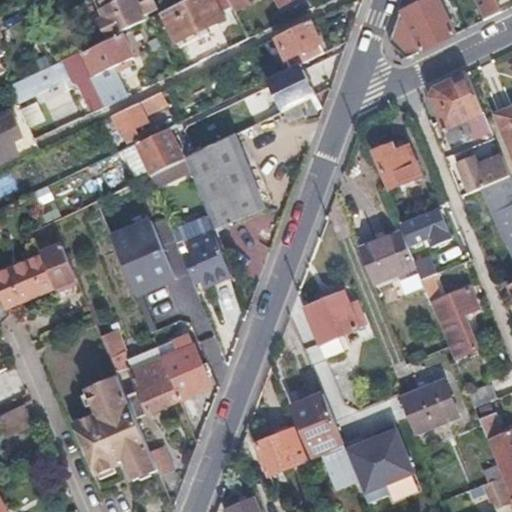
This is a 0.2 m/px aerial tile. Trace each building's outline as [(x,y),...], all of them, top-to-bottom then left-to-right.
[(98,21),(106,40),(122,33),(146,21),(144,16),(159,8),(155,0),(95,0),(103,17),(98,21)] [(231,0),(189,0),(163,12),(177,39),(222,18),(219,13),(234,5),(231,0)] [(251,0),(231,0),(234,5),(238,14),(255,6),(251,0)] [(424,0),(405,9),(392,42),(407,58),(456,34),(439,0),(424,0)] [(475,0),(485,20),(502,12),(496,0),(475,0)] [(308,23),(276,38),(290,71),(324,55),(308,23)] [(100,92),(106,105),(130,94),(118,67),(134,59),(122,33),(106,40),(84,51),(95,76),(93,78),(100,92)] [(82,52),(69,58),(80,81),(92,76),(82,52)] [(63,61),(53,66),(9,88),(17,104),(70,78),(63,61)] [(296,73),(284,79),(286,85),(273,92),(281,111),(306,99),(321,92),(313,73),(300,79),(296,73)] [(466,74),(435,89),(431,98),(439,115),(450,142),(469,134),(476,139),(490,133),(466,74)] [(284,79),(270,85),(273,92),(286,85),(284,79)] [(91,97),(96,110),(106,105),(100,92),(91,97)] [(161,92),(113,115),(123,134),(152,118),(150,112),(165,105),(161,92)] [(306,99),(281,111),(286,122),(295,117),(297,120),(315,111),(312,105),(323,99),(321,92),(306,99)] [(23,105),(26,123),(43,120),(39,102),(23,105)] [(511,161),(511,108),(494,116),(511,161)] [(172,119),(169,109),(160,112),(164,122),(172,119)] [(0,159),(8,155),(3,145),(13,140),(22,136),(11,114),(0,119),(0,159)] [(170,128),(136,144),(151,173),(166,165),(183,158),(171,132),(170,128)] [(186,156),(191,170),(214,227),(264,206),(235,133),(186,156)] [(3,145),(8,155),(18,152),(13,140),(3,145)] [(391,145),(375,151),(391,188),(419,175),(408,147),(394,152),(391,145)] [(459,158),(462,164),(476,158),(478,157),(474,151),(459,158)] [(479,164),(494,158),(491,152),(478,157),(476,158),(479,164)] [(508,177),(499,155),(494,158),(479,164),(476,158),(462,164),(460,165),(470,192),(493,183),(508,177)] [(166,165),(151,173),(149,174),(155,187),(191,170),(186,156),(183,158),(166,165)] [(511,185),(508,177),(493,183),(497,194),(490,198),(511,253),(511,185)] [(402,223),(411,245),(428,239),(431,245),(451,237),(439,208),(402,223)] [(172,230),(181,254),(189,274),(192,282),(200,279),(203,286),(230,275),(214,235),(206,217),(172,230)] [(112,237),(133,289),(172,274),(152,221),(112,237)] [(406,243),(363,261),(377,295),(420,278),(415,266),(414,262),(406,243)] [(62,244),(41,253),(44,263),(52,284),(75,275),(62,244)] [(421,260),(414,262),(415,266),(420,278),(422,281),(431,277),(438,275),(434,264),(424,268),(421,260)] [(44,263),(0,281),(0,297),(3,304),(52,284),(44,263)] [(440,300),(431,277),(422,281),(431,303),(440,300)] [(431,303),(448,346),(453,359),(477,348),(464,313),(477,308),(470,288),(440,300),(431,303)] [(338,333),(361,322),(352,298),(345,301),(341,289),(305,304),(325,356),(343,349),(338,333)] [(117,331),(101,337),(115,373),(130,366),(117,331)] [(174,353),(161,358),(162,361),(171,382),(178,400),(208,388),(187,335),(171,342),(174,353)] [(125,397),(132,412),(144,407),(146,413),(178,400),(171,382),(162,361),(129,374),(137,393),(125,397)] [(125,397),(117,376),(86,389),(97,415),(76,424),(82,439),(88,443),(92,452),(89,458),(96,476),(116,467),(112,459),(122,455),(125,463),(132,479),(156,470),(149,454),(132,412),(125,397)] [(444,382),(400,399),(414,434),(459,416),(444,382)] [(474,408),(497,398),(491,385),(468,394),(474,408)] [(342,444),(322,394),(293,407),(311,456),(342,444)] [(0,436),(32,422),(24,404),(0,415),(0,436)] [(494,414),(478,419),(502,476),(508,491),(511,500),(511,430),(502,433),(494,414)] [(306,457),(293,424),(254,440),(268,472),(306,457)] [(413,473),(393,424),(374,432),(377,438),(364,443),(362,437),(361,436),(343,444),(367,503),(386,495),(382,486),(413,473)] [(374,432),(362,437),(364,443),(377,438),(374,432)] [(163,448),(149,454),(156,470),(158,474),(171,468),(163,448)] [(116,467),(125,463),(122,455),(112,459),(116,467)] [(495,509),(511,503),(511,500),(508,491),(502,476),(484,484),(495,509)] [(259,511),(253,496),(225,507),(227,511),(259,511)]
